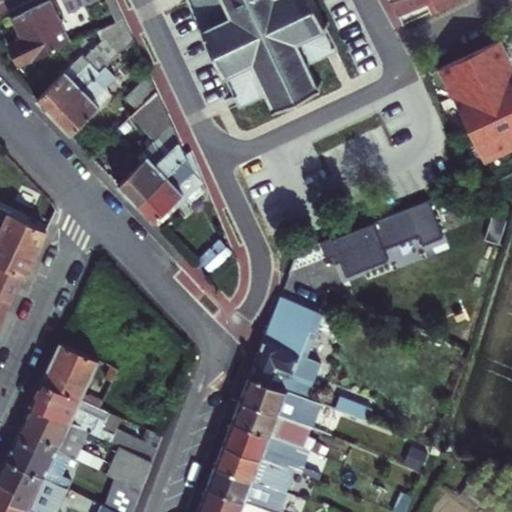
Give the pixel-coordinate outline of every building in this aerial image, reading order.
[(58,0),(52,0),(18,16),(27,35),(21,38),(24,43),(16,46),(24,63),(76,39),(58,0)] [(75,0),(79,9),(97,0),(75,0)] [(188,9),(189,12),(194,10),(203,32),(200,34),(201,37),(206,35),(224,75),(220,77),(222,81),(226,78),(241,109),(268,96),(274,108),(268,110),(270,113),(275,111),(276,113),(278,112),(281,118),(284,116),(282,110),(315,95),(317,100),(321,98),(318,93),(321,93),(319,90),(325,88),(324,84),(317,87),(309,68),(337,55),(326,31),(331,28),(329,25),(324,27),(311,0),(187,0),(191,7),(188,9)] [(388,0),(392,8),(409,0),(388,0)] [(409,0),(392,8),(399,21),(428,8),(433,17),(469,0),(409,0)] [(110,27),(124,55),(131,47),(142,37),(132,16),(110,27)] [(142,37),(131,47),(138,60),(148,50),(142,37)] [(511,74),(499,46),(440,74),(483,166),(511,152),(511,74)] [(62,114),(116,62),(112,57),(104,65),(92,52),(45,97),(62,114)] [(62,114),(78,132),(109,102),(102,95),(114,84),(110,79),(126,63),(121,56),(116,62),(62,114)] [(132,94),(145,109),(165,88),(157,71),(132,94)] [(196,154),(165,88),(145,109),(141,113),(164,137),(147,153),(151,157),(125,182),(145,202),(196,154)] [(145,202),(165,224),(210,184),(196,154),(145,202)] [(429,201),(334,243),(349,278),(392,260),(387,249),(421,234),(425,243),(444,235),(429,201)] [(0,233),(35,250),(47,228),(0,205),(0,233)] [(0,292),(12,298),(35,250),(0,233),(0,292)] [(227,240),(209,258),(219,269),(238,251),(227,240)] [(0,326),(13,299),(12,298),(0,292),(0,326)] [(278,305),(248,385),(305,407),(317,374),(298,366),(309,339),(306,337),(313,319),(278,305)] [(43,382),(98,408),(101,401),(82,392),(97,360),(61,343),(43,382)] [(116,369),(105,364),(98,378),(110,383),(116,369)] [(43,382),(31,406),(87,432),(122,449),(151,462),(152,459),(156,449),(116,430),(114,434),(100,428),(108,412),(98,408),(43,382)] [(248,385),(240,406),(310,435),(319,413),(305,407),(248,385)] [(31,406),(17,436),(36,445),(41,434),(60,443),(58,448),(69,454),(75,457),(87,432),(31,406)] [(240,406),(231,429),(292,452),(302,456),(310,435),(240,406)] [(292,452),(231,429),(229,434),(223,451),(299,480),(314,487),(316,480),(285,468),(292,452)] [(17,436),(6,458),(69,488),(82,495),(87,486),(60,473),(69,454),(58,448),(60,443),(41,434),(36,445),(17,436)] [(151,462),(122,449),(110,474),(119,479),(141,490),(151,462)] [(299,480),(223,451),(215,473),(291,502),(299,480)] [(69,488),(6,458),(0,471),(0,481),(16,488),(9,500),(29,509),(30,507),(42,482),(53,487),(51,489),(66,494),(69,488)] [(286,511),(291,502),(215,473),(207,495),(252,511),(286,511)] [(132,511),(141,490),(119,479),(107,506),(118,511),(132,511)] [(0,481),(0,511),(38,511),(30,507),(29,509),(9,500),(16,488),(0,481)] [(202,507),(200,511),(252,511),(207,495),(202,507)]
